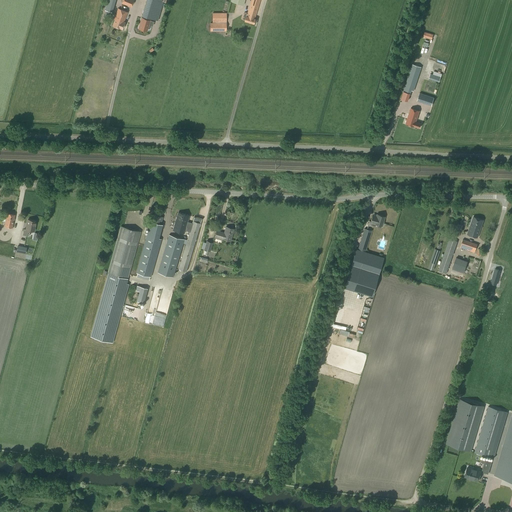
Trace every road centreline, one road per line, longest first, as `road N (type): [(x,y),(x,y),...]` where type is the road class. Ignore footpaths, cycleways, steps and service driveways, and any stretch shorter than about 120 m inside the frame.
road 1 (unclassified): [(511,159),(0,135)]
road 2 (tertiary): [(507,197),(313,200),(0,183)]
road 3 (unclassified): [(488,511),(412,502),(507,197)]
road 4 (unknown): [(368,196),(339,280),(339,298),(358,303)]
